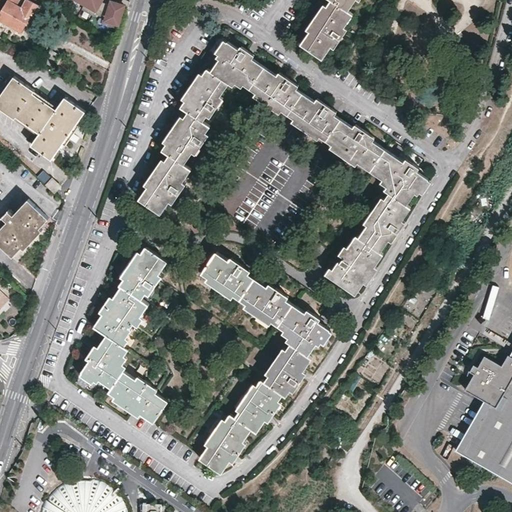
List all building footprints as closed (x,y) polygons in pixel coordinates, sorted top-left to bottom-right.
[(5,0),(0,9),(0,20),(2,22),(20,31),(30,13),(36,16),(42,6),(31,0),(27,0),(23,7),(18,4),(20,0),(5,0)] [(122,21),(130,2),(125,0),(113,0),(112,1),(110,5),(101,1),(100,0),(69,0),(72,1),(75,0),(76,0),(95,15),(107,19),(108,24),(119,28),(122,21)] [(334,0),(324,16),(304,46),(326,60),(341,37),(344,39),(349,33),(346,31),(349,25),(357,14),(351,11),(358,0),(334,0)] [(215,101),(220,95),(229,83),(227,81),(231,76),(289,115),(291,116),(305,126),(306,127),(349,157),(394,188),(391,194),(389,192),(357,236),(355,234),(342,254),(340,253),(335,260),(337,261),(327,275),(354,294),(363,282),(370,272),(382,254),(380,252),(379,251),(392,233),(395,235),(399,229),(394,224),(398,218),(401,220),(410,207),(406,204),(414,192),(418,194),(428,180),(417,172),(419,169),(412,164),(409,166),(367,136),(369,134),(361,128),(359,131),(353,127),(329,111),(331,108),(324,102),(322,105),(304,93),(290,84),(292,81),(285,76),(283,79),(277,74),(246,53),(248,50),(241,46),(239,48),(228,41),(217,56),(220,58),(211,70),(207,67),(199,80),(202,82),(197,89),(194,86),(181,106),(188,110),(176,128),(179,131),(174,137),(171,135),(162,147),(169,152),(152,177),(156,180),(151,186),(147,184),(139,197),(161,212),(173,193),(176,196),(181,189),(178,187),(182,180),(191,168),(184,162),(192,150),(196,144),(199,146),(204,140),(201,137),(209,125),(203,120),(211,108),(213,110),(218,104),(215,101)] [(53,68),(59,56),(50,51),(43,62),(53,68)] [(52,158),(86,111),(66,96),(57,109),(33,92),(34,90),(14,76),(0,94),(0,106),(15,118),(17,116),(40,132),(31,144),(52,158)] [(275,246),(328,173),(290,146),(276,137),(259,124),(207,199),(275,246)] [(45,184),(54,192),(60,185),(52,177),(45,184)] [(152,177),(147,184),(151,186),(156,180),(152,177)] [(459,177),(433,218),(447,226),(473,186),(459,177)] [(186,183),(182,180),(178,187),(181,189),(186,183)] [(12,214),(7,210),(7,211),(6,212),(5,213),(2,215),(3,218),(0,220),(0,225),(1,227),(0,228),(0,245),(11,256),(17,250),(19,252),(44,225),(42,222),(48,217),(28,198),(12,214)] [(404,223),(401,220),(398,218),(394,224),(399,229),(404,223)] [(150,305),(143,300),(152,287),(155,289),(160,282),(157,280),(161,275),(170,261),(150,247),(141,259),(145,262),(140,268),(137,266),(123,286),(125,287),(114,304),(107,313),(98,326),(110,334),(101,347),(105,350),(100,356),(97,353),(94,351),(89,358),(92,361),(85,371),(100,383),(103,380),(114,388),(110,392),(136,411),(138,407),(145,411),(142,415),(155,424),(170,402),(152,389),(154,386),(147,381),(145,384),(139,380),(125,371),(124,372),(118,368),(131,349),(124,343),(133,331),(135,332),(139,327),(137,324),(150,305)] [(240,263),(238,266),(231,261),(219,253),(207,269),(204,273),(296,339),(292,345),(290,344),(263,382),(260,380),(233,417),(228,414),(197,457),(219,473),(228,460),(225,458),(229,452),(232,454),(235,456),(240,450),(236,448),(241,441),(250,429),(254,433),(263,420),(268,413),(271,416),(276,409),(273,406),(281,395),(284,397),(293,384),(296,386),(301,379),(298,377),(302,370),(311,359),(307,356),(315,343),(318,345),(329,330),(325,327),(322,330),(316,326),(319,322),(321,319),(314,315),(312,318),(282,296),(284,293),(278,289),(273,295),(267,291),(269,288),(250,274),(248,278),(242,274),(245,270),(247,267),(240,263)] [(373,274),(370,272),(363,282),(366,284),(373,274)] [(272,284),(269,288),(267,291),(273,295),(278,289),(272,284)] [(0,309),(9,300),(0,290),(0,309)] [(104,310),(107,313),(114,304),(110,302),(104,310)] [(325,327),(319,322),(316,326),(322,330),(325,327)] [(511,363),(510,366),(493,357),(487,369),(481,366),(478,373),(482,377),(473,390),(491,402),(463,452),(511,481),(511,363)] [(306,373),(302,370),(298,377),(301,379),(306,373)] [(126,511),(126,508),(125,505),(123,500),(121,497),(119,494),(115,490),(112,487),(109,485),(105,482),(101,480),(95,478),(91,477),(91,479),(79,479),(78,477),(74,478),(68,480),(64,481),(57,486),(54,488),(50,492),(48,495),(45,499),(43,504),(42,506),(40,511),(126,511)]
